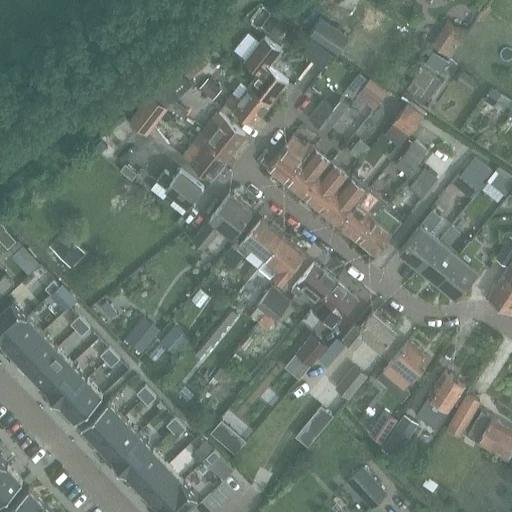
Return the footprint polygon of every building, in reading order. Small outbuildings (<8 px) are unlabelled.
[(321,16),(310,32),(339,52),(350,36),(321,16)] [(455,23),(437,49),(450,58),(468,32),(455,23)] [(261,71),(256,76),(252,81),(249,79),(246,82),(271,102),(289,80),(268,63),(281,47),(266,35),(247,60),(261,71)] [(321,47),(311,60),(321,68),(331,55),(321,47)] [(435,48),(426,61),(441,71),(450,58),(435,48)] [(188,62),(181,68),(183,71),(189,79),(197,73),(191,65),(188,62)] [(455,81),(469,90),(477,79),(463,69),(455,81)] [(359,73),(352,82),(361,90),(363,87),(368,81),(359,73)] [(208,77),(199,87),(212,99),(221,89),(208,77)] [(368,81),(363,87),(380,101),(388,91),(371,78),(368,81)] [(254,124),(271,102),(246,82),(244,85),(247,88),(239,97),(233,92),(226,101),(254,124)] [(492,87),(484,100),(497,107),(504,94),(492,87)] [(142,105),(130,120),(146,133),(167,108),(152,96),(150,95),(142,105)] [(327,132),(350,104),(341,97),(333,106),(324,98),(309,117),(327,132)] [(399,146),(409,132),(424,112),(408,101),(393,121),(394,121),(384,134),(399,146)] [(229,155),(247,133),(218,111),(211,120),(217,125),(210,134),(207,132),(204,135),(229,155)] [(212,177),(229,155),(204,135),(201,138),(204,140),(200,146),(194,142),(183,155),(212,177)] [(286,180),(314,146),(307,141),(304,145),(293,135),(268,165),(286,180)] [(97,139),(92,143),(99,151),(105,146),(100,139),(98,138),(97,139)] [(350,150),(361,159),(370,146),(360,138),(350,150)] [(417,165),(416,164),(428,149),(416,139),(396,162),(409,173),(410,172),(417,165)] [(286,180),(304,194),(332,160),(315,146),(314,146),(286,180)] [(475,155),(461,173),(459,172),(454,178),(467,188),(472,182),(477,186),(491,168),(475,155)] [(341,167),(332,160),(304,194),(322,209),(350,174),(341,167)] [(137,173),(125,164),(121,169),(132,179),(137,173)] [(422,169),(417,165),(410,172),(411,173),(403,183),(406,185),(412,178),(414,180),(408,187),(421,198),(437,178),(424,167),(422,169)] [(189,205),(204,186),(181,167),(174,176),(165,169),(157,179),(189,205)] [(322,209),(340,223),(370,186),(353,172),(351,175),(350,174),(322,209)] [(340,223),(357,238),(384,205),(388,200),(370,186),(340,223)] [(230,192),(212,215),(193,239),(204,248),(221,226),(232,235),(252,210),(230,192)] [(384,205),(357,238),(376,253),(399,224),(402,220),(390,210),(384,205)] [(400,249),(419,264),(440,238),(427,228),(432,221),(435,224),(442,216),(432,208),(400,249)] [(461,231),(460,231),(467,222),(462,216),(455,226),(451,223),(440,238),(419,264),(438,279),(459,253),(458,253),(446,243),(451,237),(454,239),(461,231)] [(254,246),(267,257),(285,235),(262,217),(240,245),(249,253),(254,246)] [(6,228),(0,233),(0,239),(2,242),(11,234),(6,228)] [(11,234),(2,242),(8,248),(17,240),(11,234)] [(67,234),(53,248),(70,265),(84,251),(67,234)] [(267,257),(268,258),(260,267),(271,276),(274,273),(284,280),(306,252),(285,235),(267,257)] [(473,254),(483,241),(475,235),(471,239),(470,238),(458,253),(459,253),(438,279),(458,295),(479,269),(465,258),(470,252),(473,254)] [(508,265),(511,258),(511,236),(511,235),(496,258),(508,265)] [(235,268),(244,255),(232,245),(222,258),(235,268)] [(511,258),(508,265),(507,266),(488,296),(511,311),(511,310),(511,258)] [(307,289),(319,299),(337,278),(315,260),(292,287),(301,295),(307,289)] [(0,295),(14,282),(5,273),(0,278),(0,295)] [(212,273),(202,282),(212,291),(221,281),(212,273)] [(358,296),(337,278),(319,299),(313,305),(336,324),(358,296)] [(54,279),(45,287),(51,293),(59,285),(54,279)] [(59,285),(51,293),(56,299),(65,290),(59,285)] [(272,285),(257,303),(259,305),(267,311),(281,292),(272,285)] [(267,329),(291,299),(281,292),(267,311),(258,322),(267,329)] [(13,298),(0,310),(0,338),(1,340),(28,315),(13,298)] [(106,299),(100,305),(110,316),(117,310),(106,299)] [(259,305),(253,314),(251,316),(258,322),(267,311),(259,305)] [(199,348),(194,354),(200,359),(237,314),(229,308),(197,346),(199,348)] [(354,322),(343,335),(344,336),(354,344),(362,333),(368,338),(384,320),(373,310),(359,327),(354,322)] [(28,315),(1,340),(16,356),(43,330),(28,315)] [(79,315),(70,323),(76,329),(85,320),(79,315)] [(85,320),(76,329),(82,335),(90,326),(85,320)] [(384,320),(368,338),(380,348),(396,329),(384,320)] [(139,323),(125,339),(141,353),(155,337),(139,323)] [(176,324),(160,341),(176,355),(191,339),(176,324)] [(43,330),(16,356),(31,371),(58,346),(43,330)] [(310,365),(328,345),(312,332),(295,352),(310,365)] [(336,337),(317,358),(326,366),(345,345),(336,337)] [(398,380),(390,391),(402,401),(410,391),(405,386),(431,356),(409,338),(384,368),(398,380)] [(58,346),(31,371),(46,387),(73,362),(58,346)] [(109,346),(100,354),(106,360),(114,352),(109,346)] [(114,352),(106,360),(111,366),(120,357),(114,352)] [(234,354),(228,362),(234,367),(240,359),(234,354)] [(73,362),(46,387),(61,403),(88,377),(73,362)] [(350,396),(367,374),(355,364),(337,386),(350,396)] [(438,425),(466,383),(445,369),(422,403),(422,404),(417,412),(438,425)] [(88,377),(61,403),(76,419),(103,394),(88,377)] [(145,384),(137,392),(142,398),(151,390),(145,384)] [(151,390),(142,398),(148,404),(157,396),(151,390)] [(460,434),(480,400),(468,393),(448,427),(460,434)] [(108,399),(81,425),(97,441),(124,415),(108,399)] [(319,405),(295,436),(306,445),(331,415),(319,405)] [(507,457),(511,448),(511,425),(493,414),(482,407),(467,433),(478,440),(478,439),(507,457)] [(369,432),(381,440),(397,418),(384,409),(370,429),(369,432)] [(382,447),(394,455),(397,457),(419,423),(405,413),(382,447)] [(124,415),(97,441),(112,457),(139,431),(124,415)] [(175,416),(166,424),(172,430),(181,421),(175,416)] [(222,440),(233,428),(220,417),(210,430),(222,440)] [(242,419),(234,433),(245,439),(253,425),(242,419)] [(181,421),(172,430),(178,436),(187,427),(181,421)] [(139,431),(112,457),(127,472),(154,447),(139,431)] [(206,440),(194,451),(203,460),(206,457),(214,449),(206,440)] [(154,447),(127,472),(141,488),(168,463),(154,447)] [(214,449),(206,457),(211,463),(220,454),(214,449)] [(168,463),(141,488),(156,504),(183,478),(168,463)] [(8,464),(0,470),(0,501),(23,480),(8,464)] [(347,481),(372,507),(388,492),(363,466),(347,481)] [(183,478),(156,504),(164,511),(180,511),(199,494),(183,478)] [(29,487),(2,511),(34,511),(45,503),(29,487)] [(53,511),(45,503),(34,511),(53,511)]
